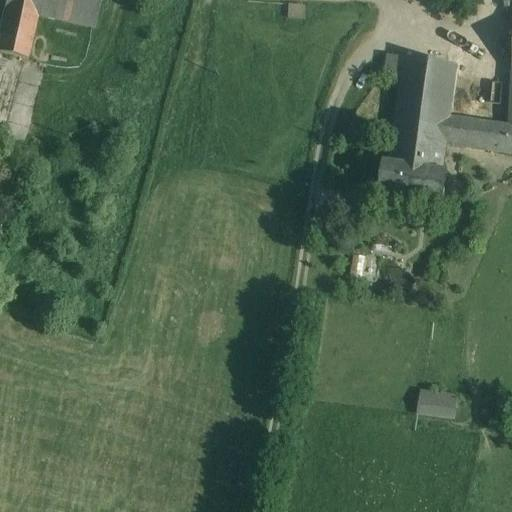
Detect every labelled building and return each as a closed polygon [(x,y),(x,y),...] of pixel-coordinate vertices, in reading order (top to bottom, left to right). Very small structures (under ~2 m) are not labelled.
[(101,0),(8,0),(6,8),(39,15),(38,17),(55,21),(92,29),(92,30),(95,30),(101,0)] [(293,3),(292,18),(308,18),(309,4),(293,3)] [(0,53),(28,60),(33,38),(36,26),(38,17),(39,15),(6,8),(0,36),(0,53)] [(55,21),(38,17),(36,26),(33,38),(51,41),(54,26),(55,21)] [(458,67),(405,59),(393,142),(447,150),(448,145),(451,118),(458,67)] [(511,126),(510,127),(451,118),(448,145),(494,151),(511,153),(511,126)] [(447,150),(393,142),(390,166),(385,165),(381,193),(444,202),(448,174),(443,174),(447,150)] [(351,283),(365,285),(368,260),(355,259),(351,283)] [(463,392),(425,386),(420,415),(459,421),(463,392)]
